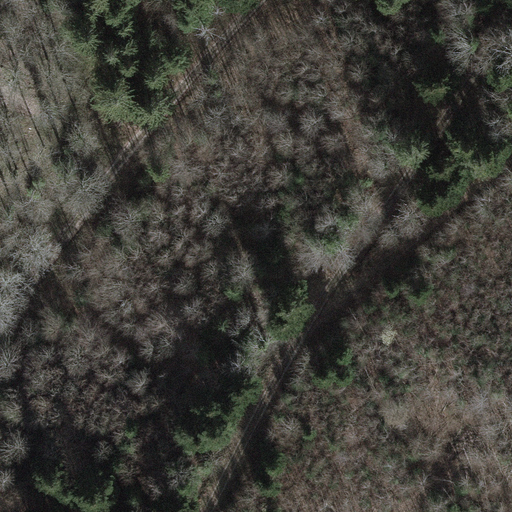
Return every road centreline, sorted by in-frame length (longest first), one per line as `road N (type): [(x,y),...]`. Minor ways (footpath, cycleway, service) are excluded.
road 1 (track): [(205,511),(292,340),(511,153)]
road 2 (track): [(0,324),(260,0)]
road 3 (track): [(511,5),(292,340)]
